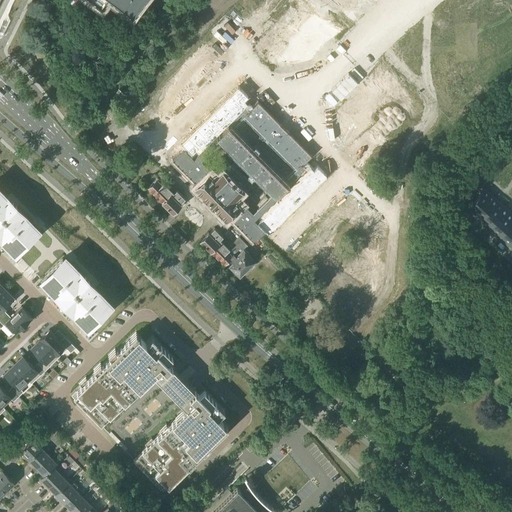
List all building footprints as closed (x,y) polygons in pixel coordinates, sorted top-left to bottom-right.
[(95,0),(101,4),(104,0),(114,0),(132,13),(141,0),(95,0)] [(232,0),(228,5),(244,21),(253,13),(240,0),(232,0)] [(240,0),(253,13),(254,15),(264,6),(257,0),(240,0)] [(302,3),(299,7),(301,9),(316,23),(323,16),(326,19),(327,17),(310,0),(309,0),(305,5),(302,3)] [(324,0),(336,12),(335,13),(339,17),(341,15),(338,13),(345,6),(347,9),(349,7),(347,4),(346,5),(341,0),(324,0)] [(460,0),(459,0),(458,2),(461,4),(476,19),(476,18),(481,13),(483,16),(487,12),(485,10),(484,10),(474,0),(464,0),(463,2),(460,0)] [(474,0),(484,10),(485,10),(490,5),(492,7),(495,4),(493,1),(493,2),(491,0),(474,0)] [(452,8),(450,10),(452,13),(452,12),(467,27),(468,27),(472,22),(475,24),(478,21),(476,18),(476,19),(461,4),(454,11),(452,8)] [(225,8),(220,13),(225,18),(229,13),(225,8)] [(294,12),(290,15),(293,18),(293,17),(308,32),(315,25),(317,27),(319,25),(316,23),(301,9),(296,14),(294,12)] [(443,17),(441,19),(444,21),(459,36),(459,35),(464,30),(466,33),(470,29),(468,27),(467,27),(452,12),(452,13),(445,19),(443,17)] [(285,20),(282,24),(284,26),(299,40),(300,40),(306,33),(309,36),(310,34),(308,32),(293,17),(293,18),(288,22),(285,20)] [(435,25),(433,27),(450,44),(455,39),(458,41),(461,38),(459,35),(459,36),(444,21),(437,28),(435,25)] [(200,25),(153,72),(181,100),(228,53),(200,25)] [(501,34),(500,34),(511,45),(511,27),(509,25),(501,34)] [(277,29),(273,32),(276,35),(276,34),(291,49),(298,42),(300,44),(302,42),(300,40),(299,40),(284,26),(279,31),(277,29)] [(499,32),(490,41),(506,58),(511,52),(511,45),(500,34),(501,34),(499,32)] [(268,37),(265,41),(267,43),(282,57),(289,50),(292,53),(293,51),(291,49),(276,34),(276,35),(271,40),(268,37)] [(260,46),(256,49),(272,65),(271,66),(275,70),(276,68),(274,66),(281,59),(283,61),(285,60),(282,57),(267,43),(262,48),(260,46)] [(408,55),(406,56),(409,59),(424,73),(429,68),(431,70),(435,67),(419,51),(420,50),(417,46),(415,48),(417,50),(411,57),(408,55)] [(478,55),(469,64),(486,81),(495,71),(478,55)] [(500,56),(495,61),(500,66),(505,61),(500,56)] [(400,63),(398,65),(400,67),(401,67),(415,82),(416,81),(421,76),(423,79),(427,75),(424,73),(409,59),(402,66),(400,63)] [(505,61),(500,66),(505,70),(509,66),(505,61)] [(391,72),(389,74),(392,76),(407,90),(412,85),(415,87),(418,84),(416,81),(415,82),(401,67),(400,67),(394,74),(391,72)] [(383,80),(381,82),(398,99),(404,94),(406,96),(410,92),(407,90),(392,76),(385,83),(383,80)] [(449,81),(440,91),(457,107),(466,98),(449,81)] [(257,100),(247,110),(243,106),(251,99),(238,85),(180,144),(183,147),(172,158),(197,183),(195,186),(201,192),(199,194),(217,213),(220,210),(226,217),(228,215),(253,239),(264,228),(268,232),(326,173),(313,160),(305,168),(301,164),(311,154),(257,100)] [(120,101),(125,94),(119,89),(113,96),(120,101)] [(364,99),(362,101),(364,104),(365,103),(379,118),(380,118),(385,113),(387,115),(391,112),(374,96),(376,94),(372,91),(370,93),(373,95),(366,102),(364,99)] [(355,108),(353,110),(356,112),(371,127),(371,126),(376,121),(379,124),(382,120),(380,118),(379,118),(365,103),(364,104),(358,110),(355,108)] [(428,103),(418,112),(420,114),(435,129),(435,128),(444,120),(428,103)] [(447,108),(442,113),(447,118),(452,113),(447,108)] [(347,116),(345,118),(347,121),(348,120),(362,135),(363,135),(368,130),(370,132),(374,129),(371,126),(371,127),(356,112),(349,119),(347,116)] [(452,113),(447,118),(452,123),(457,118),(452,113)] [(420,114),(412,122),(428,139),(437,130),(435,128),(435,129),(420,114)] [(338,125),(336,127),(354,144),(359,138),(361,141),(365,137),(363,135),(362,135),(348,120),(347,121),(341,127),(338,125)] [(400,131),(391,140),(393,141),(408,156),(416,147),(400,131)] [(420,136),(415,141),(420,145),(424,140),(420,136)] [(424,140),(420,145),(424,150),(429,145),(424,140)] [(393,141),(384,150),(401,166),(410,157),(408,156),(393,141)] [(149,187),(172,211),(180,203),(179,203),(185,197),(177,189),(173,192),(161,180),(164,176),(159,172),(156,175),(155,174),(151,178),(155,182),(149,187)] [(118,298),(0,177),(0,236),(14,252),(16,253),(21,258),(22,259),(29,266),(29,267),(33,271),(34,271),(36,274),(41,278),(86,325),(88,327),(90,325),(111,305),(118,298)] [(484,187),(475,197),(485,207),(494,197),(484,187)] [(475,197),(465,208),(475,217),(485,207),(475,197)] [(494,197),(485,207),(495,216),(505,206),(494,197)] [(329,222),(310,241),(312,243),(313,241),(319,248),(318,249),(329,260),(331,259),(341,269),(339,271),(341,272),(344,268),(359,283),(360,281),(358,280),(365,274),(366,275),(375,266),(372,262),(391,243),(372,224),(370,226),(360,216),(362,214),(361,213),(357,217),(343,202),(341,203),(343,205),(337,211),(335,210),(326,219),(329,222)] [(511,212),(505,206),(495,216),(506,226),(511,218),(511,212)] [(485,207),(475,217),(486,227),(495,216),(485,207)] [(495,216),(486,227),(496,236),(506,226),(495,216)] [(511,231),(506,226),(496,236),(506,246),(511,239),(511,231)] [(227,261),(230,257),(231,256),(230,255),(235,250),(234,249),(243,240),(239,236),(228,247),(219,239),(223,235),(215,227),(209,233),(208,232),(201,240),(224,263),(227,261)] [(239,275),(248,266),(251,268),(254,265),(253,261),(254,260),(248,254),(249,252),(245,248),(248,245),(243,240),(234,249),(235,250),(230,255),(231,256),(230,257),(233,261),(229,265),(239,275)] [(4,288),(0,291),(0,317),(6,312),(2,307),(13,297),(4,288)] [(6,312),(0,317),(0,321),(3,324),(13,334),(21,326),(23,328),(29,322),(27,320),(31,316),(21,306),(10,316),(6,312)] [(49,329),(40,338),(58,357),(67,348),(70,352),(76,347),(65,336),(60,340),(49,329)] [(179,376),(180,374),(176,370),(172,366),(167,361),(172,357),(152,336),(146,342),(136,332),(118,350),(117,351),(115,349),(108,355),(110,357),(102,365),(100,363),(93,369),(95,371),(87,379),(85,377),(79,384),(81,386),(71,395),(98,422),(136,462),(163,490),(173,480),(174,482),(181,476),(179,474),(187,466),(189,468),(196,462),(194,460),(202,452),(204,454),(210,447),(209,445),(228,427),(218,417),(224,410),(204,389),(199,394),(194,389),(191,385),(187,381),(185,382),(179,376)] [(40,338),(31,347),(42,358),(37,362),(45,370),(50,365),(58,357),(40,338)] [(22,355),(13,364),(31,383),(40,374),(40,375),(45,370),(37,362),(33,366),(22,355)] [(13,364),(4,373),(15,384),(11,388),(18,396),(23,391),(21,389),(29,381),(31,383),(13,364)] [(0,386),(0,404),(4,409),(5,408),(3,407),(11,399),(13,401),(18,396),(11,388),(6,392),(0,386)] [(28,459),(41,447),(33,439),(21,451),(28,459)] [(36,467),(48,455),(41,447),(28,459),(36,467)] [(53,466),(56,463),(48,455),(36,467),(43,474),(43,475),(53,466)] [(60,474),(53,466),(43,475),(43,474),(40,478),(48,486),(60,474)] [(0,483),(6,490),(14,482),(2,470),(0,471),(0,483)] [(55,494),(68,482),(60,474),(48,486),(55,494)] [(63,501),(75,489),(68,482),(55,494),(63,501)] [(254,491),(252,489),(250,485),(248,483),(241,490),(238,486),(211,511),(268,511),(273,508),(268,505),(266,504),(263,500),(261,499),(256,493),(254,491)] [(70,509),(83,497),(75,489),(63,501),(70,509)] [(72,511),(82,511),(90,505),(83,497),(70,509),(72,511)]
